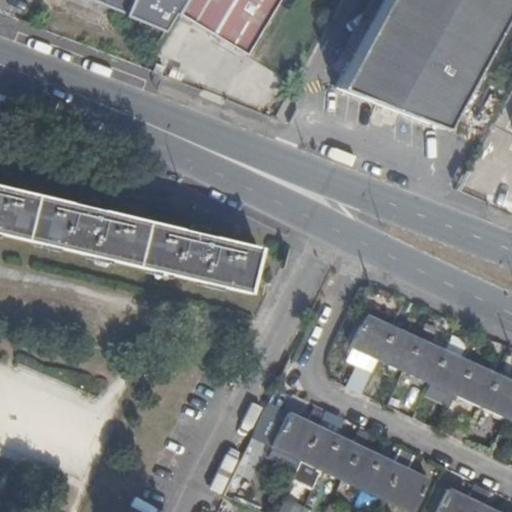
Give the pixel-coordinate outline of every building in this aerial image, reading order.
[(82,0),(162,33),(173,14),(181,0),(82,0)] [(181,0),(173,14),(243,55),(276,0),(181,0)] [(396,115),(402,117),(413,121),(434,129),(504,0),(378,0),(330,90),(332,90),(367,104),(396,115)] [(0,235),(243,294),(253,248),(208,237),(190,233),(95,210),(78,206),(0,187),(0,235)] [(80,197),(78,206),(95,210),(98,202),(80,197)] [(192,225),(190,233),(208,237),(210,229),(192,225)] [(347,349),(511,423),(511,377),(509,383),(481,369),(485,360),(485,359),(487,354),(478,350),(474,355),(463,349),(466,344),(451,337),(443,352),(428,345),(433,336),(435,331),(424,325),(421,331),(409,325),(404,335),(375,322),(380,313),(368,308),(364,317),(363,316),(347,349)] [(345,387),(360,394),(371,370),(356,363),(345,387)] [(403,511),(409,511),(425,481),(405,472),(412,456),(392,447),(390,451),(395,453),(390,465),(360,450),(365,439),(371,442),(373,437),(357,430),(350,445),(319,431),(324,420),(331,423),(332,419),(311,409),(304,424),(282,414),(267,447),(403,511)] [(461,414),(450,436),(463,442),(474,420),(461,414)] [(292,480),(283,509),(292,511),(301,511),(310,486),(292,480)] [(490,511),(482,508),(490,493),(474,486),(467,501),(446,492),(436,511),(490,511)]
